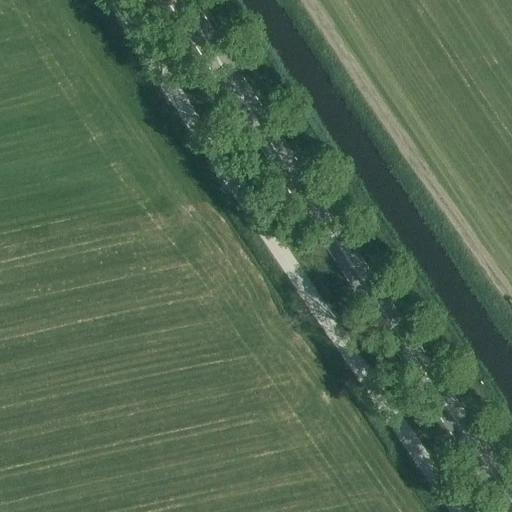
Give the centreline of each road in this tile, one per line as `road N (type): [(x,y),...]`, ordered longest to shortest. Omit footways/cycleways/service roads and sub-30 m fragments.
road 1 (unclassified): [(461,511),(114,0)]
road 2 (tertiary): [(511,502),(178,0)]
road 3 (track): [(312,0),(511,294)]
